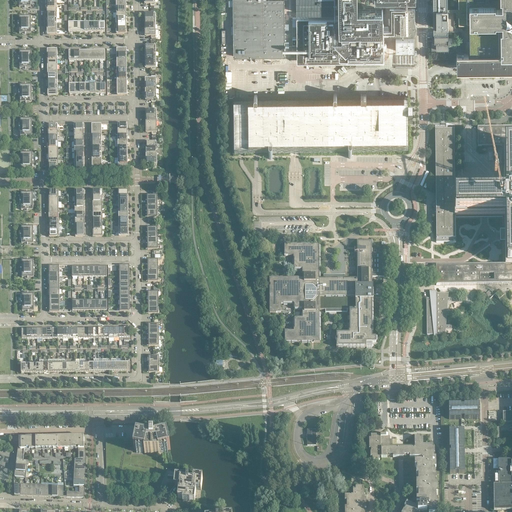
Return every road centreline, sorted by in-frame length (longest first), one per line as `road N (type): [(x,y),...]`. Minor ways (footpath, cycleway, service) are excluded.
road 1 (tertiary): [(346,382),(269,400),(100,409)]
road 2 (tertiary): [(100,416),(264,407),(345,389)]
road 3 (unclassified): [(400,194),(423,136),(422,0)]
road 4 (residential): [(0,381),(137,378),(138,319)]
road 5 (residential): [(43,244),(41,118)]
road 6 (residential): [(137,243),(136,118)]
